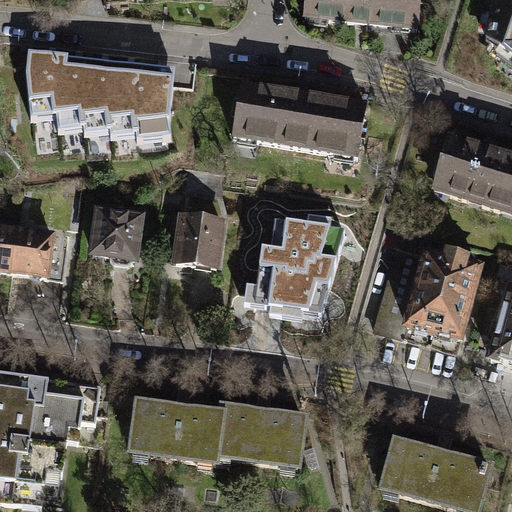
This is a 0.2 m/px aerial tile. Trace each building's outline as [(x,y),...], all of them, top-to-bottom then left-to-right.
[(415,0),(303,0),(301,21),(412,33),(415,0)] [(511,60),(511,0),(494,0),(485,42),(511,60)] [(175,77),(29,60),(26,83),(31,125),(56,122),(58,137),(84,134),(85,140),(110,137),(111,142),(136,140),(136,148),(171,143),(169,127),(175,77)] [(362,110),(238,90),(230,141),(353,161),(362,110)] [(431,198),(499,219),(511,177),(511,154),(450,135),(431,198)] [(511,177),(499,219),(511,222),(511,177)] [(144,215),(96,209),(89,257),(109,260),(114,267),(127,269),(134,264),(138,264),(144,215)] [(226,224),(179,218),(172,268),(220,274),(226,224)] [(343,237),(275,227),(272,257),(262,255),(256,310),(320,320),(343,237)] [(0,274),(10,276),(16,230),(0,228),(0,274)] [(70,238),(16,230),(10,276),(63,284),(70,238)] [(483,273),(426,258),(405,337),(462,352),(483,273)] [(511,287),(490,370),(511,375),(511,287)] [(96,389),(0,376),(0,508),(28,511),(37,511),(42,478),(58,480),(63,445),(74,447),(77,426),(91,428),(96,389)] [(128,457),(212,468),(213,460),(218,421),(134,410),(128,457)] [(219,414),(218,421),(213,460),(293,471),(299,425),(219,414)] [(473,511),(484,473),(392,448),(380,494),(448,511),(473,511)]
